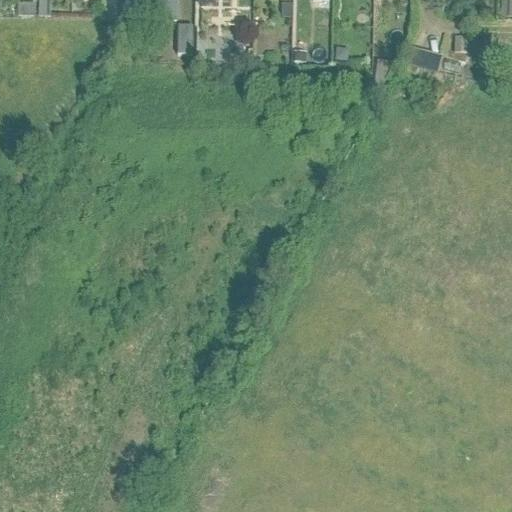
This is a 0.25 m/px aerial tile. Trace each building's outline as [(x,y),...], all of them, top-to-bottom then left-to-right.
[(35,0),(36,10),(66,11),(66,0),(35,0)] [(121,0),(121,19),(165,20),(165,25),(177,25),(176,0),(121,0)] [(197,0),(198,9),(215,10),(214,0),(197,0)] [(17,6),(17,19),(34,20),(35,7),(17,6)] [(199,19),(198,41),(212,41),(213,20),(199,19)] [(222,34),(234,67),(250,61),(237,28),(222,34)] [(176,59),(191,59),(192,31),(177,30),(176,59)] [(454,41),(453,57),(466,58),(466,41),(454,41)] [(375,65),(370,102),(377,103),(392,67),(375,65)]
